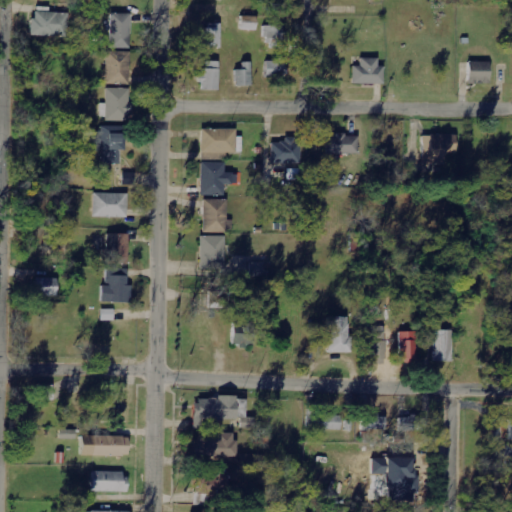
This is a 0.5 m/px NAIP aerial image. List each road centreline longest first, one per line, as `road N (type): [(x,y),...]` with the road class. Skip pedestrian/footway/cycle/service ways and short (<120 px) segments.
road 1 (tertiary): [(153,511),(160,0)]
road 2 (residential): [(4,511),(5,0)]
road 3 (residential): [(511,388),(2,368)]
road 4 (residential): [(511,110),(158,107)]
road 5 (residential): [(453,511),(448,387)]
